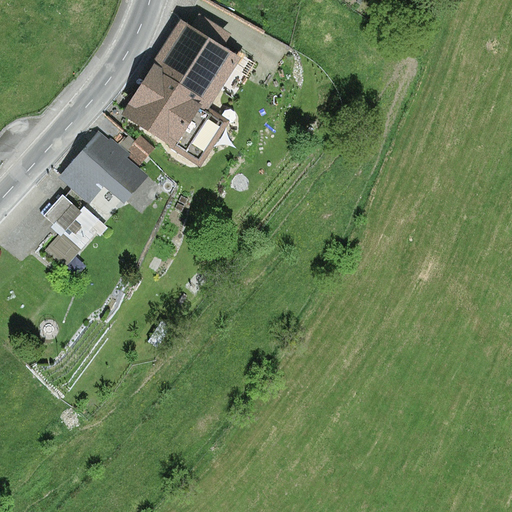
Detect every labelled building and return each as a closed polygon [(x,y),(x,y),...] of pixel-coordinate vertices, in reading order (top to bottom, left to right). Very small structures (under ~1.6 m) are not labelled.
[(199,13),(191,25),(225,47),(233,34),(199,13)] [(191,25),(182,20),(122,114),(202,165),(230,123),(209,109),(242,58),(225,47),(191,25)] [(153,176),(99,130),(59,176),(90,203),(106,185),(128,204),(153,176)] [(63,195),(45,216),(55,224),(51,228),(59,235),(45,250),(66,268),(98,232),(102,235),(109,228),(85,207),(81,211),(63,195)] [(37,330),(37,334),(39,337),(42,340),(46,341),(50,342),(54,340),(57,338),(59,335),(60,331),(60,327),(59,324),(56,321),(53,319),(49,318),(45,318),(42,320),(39,323),(37,326),(37,330)]
